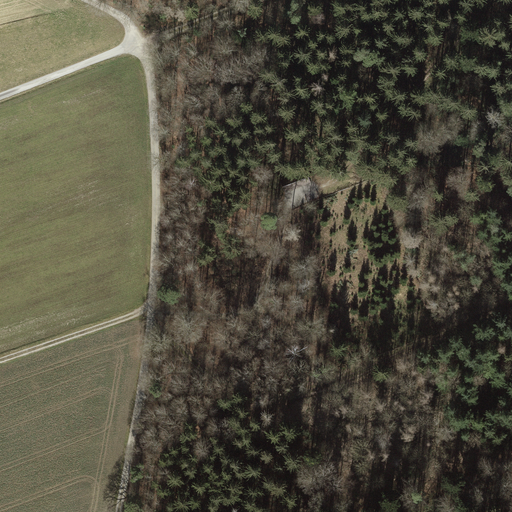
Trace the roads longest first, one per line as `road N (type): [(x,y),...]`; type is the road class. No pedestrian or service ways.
road 1 (track): [(115,511),(150,307),(151,88),(145,39),(94,0)]
road 2 (track): [(511,314),(349,383),(277,397),(232,382),(150,307)]
road 3 (track): [(0,95),(262,0)]
road 4 (track): [(0,359),(150,307)]
